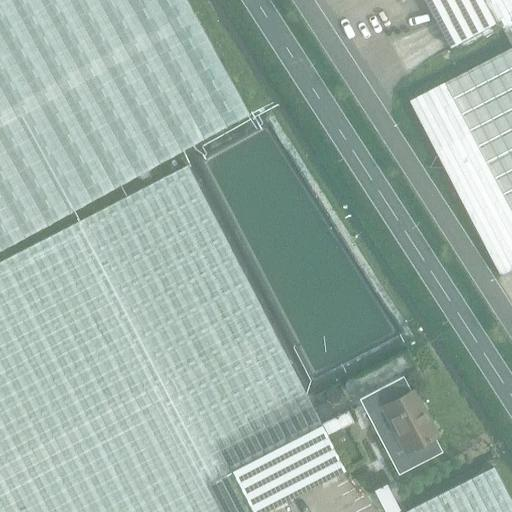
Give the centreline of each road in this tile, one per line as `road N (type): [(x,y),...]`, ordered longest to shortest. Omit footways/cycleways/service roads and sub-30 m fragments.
road 1 (secondary): [(511,391),(258,0)]
road 2 (unclassified): [(511,324),(304,0)]
